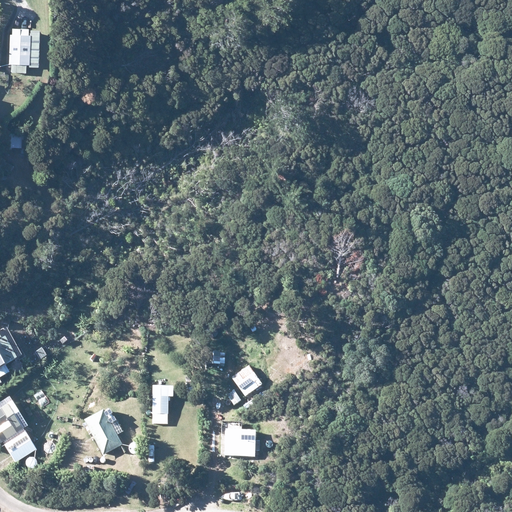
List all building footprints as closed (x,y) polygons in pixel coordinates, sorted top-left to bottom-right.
[(11,34),(10,63),(12,63),(12,72),(27,72),(27,63),(30,63),(30,66),(40,66),(41,29),(31,29),(31,34),(11,34)] [(2,132),(2,148),(13,148),(14,132),(2,132)] [(0,165),(10,171),(12,168),(13,169),(15,165),(0,156),(0,165)] [(0,329),(0,370),(9,366),(7,364),(20,357),(8,334),(3,336),(0,329)] [(43,346),(35,352),(41,361),(49,355),(43,346)] [(245,397),(262,385),(256,377),(261,373),(257,367),(252,370),(248,366),(231,378),(245,397)] [(153,397),(153,414),(167,414),(168,397),(153,397)] [(48,409),(37,408),(36,421),(47,422),(48,409)] [(0,410),(0,432),(10,425),(0,411),(0,410)] [(102,410),(83,421),(103,456),(122,446),(102,410)] [(255,431),(225,431),(225,457),(255,457),(255,431)] [(20,438),(6,450),(18,463),(25,457),(27,460),(34,454),(20,438)]
